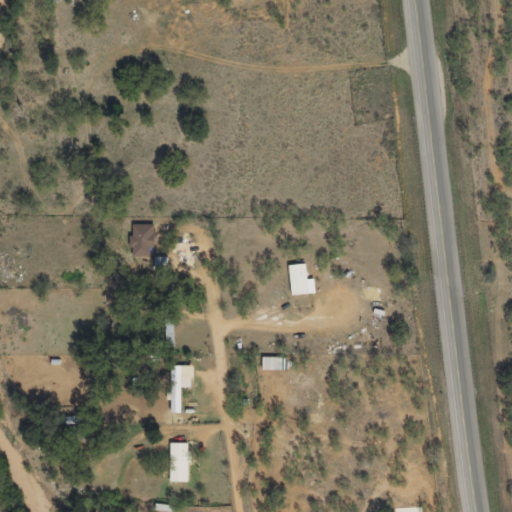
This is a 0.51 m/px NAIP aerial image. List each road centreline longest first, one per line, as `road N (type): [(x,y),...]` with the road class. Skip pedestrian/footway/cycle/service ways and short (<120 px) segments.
road 1 (trunk): [(476,511),(415,0)]
road 2 (residential): [(131,511),(131,0)]
